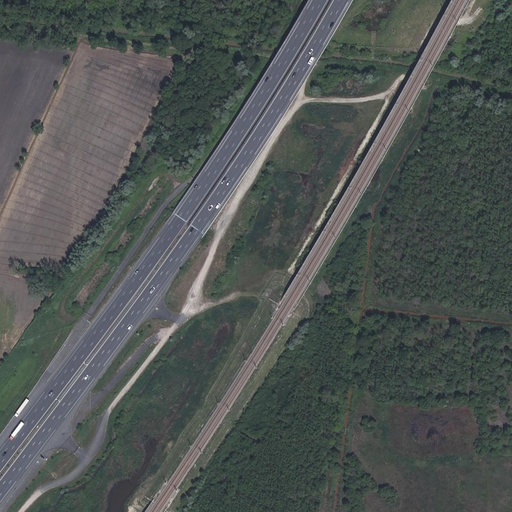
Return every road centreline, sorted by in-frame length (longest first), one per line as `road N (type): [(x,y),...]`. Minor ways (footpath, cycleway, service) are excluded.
road 1 (motorway): [(0,492),(230,183),(342,0)]
road 2 (motorway): [(318,0),(180,218),(0,460)]
road 3 (track): [(0,19),(410,51),(438,20),(472,19),(485,0)]
road 4 (track): [(386,93),(291,269)]
